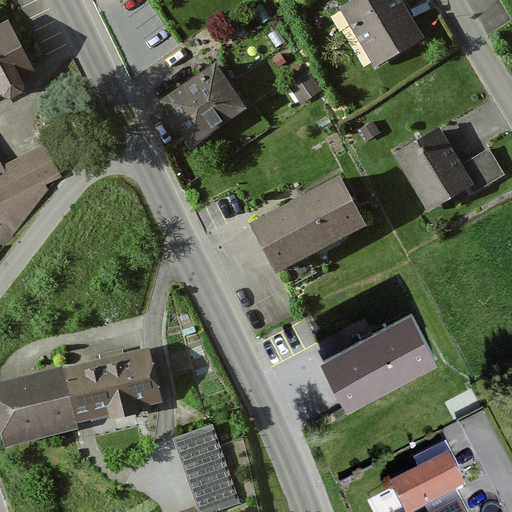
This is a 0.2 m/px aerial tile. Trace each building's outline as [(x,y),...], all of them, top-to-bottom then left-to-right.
[(425,34),(403,0),(356,0),(341,10),(375,65),(425,34)] [(0,96),(42,75),(14,21),(0,27),(0,96)] [(168,98),(199,142),(251,106),(220,62),(168,98)] [(464,163),(442,125),(395,153),(428,210),(472,184),(477,192),(504,176),(488,149),(464,163)] [(0,245),(10,244),(48,184),(62,177),(48,149),(6,170),(0,158),(0,212),(3,212),(8,222),(0,225),(0,245)] [(366,226),(341,178),(254,224),(280,272),(366,226)] [(437,360),(412,312),(325,359),(351,407),(437,360)] [(62,367),(0,382),(0,434),(4,450),(80,430),(79,424),(163,403),(149,347),(63,369),(62,367)] [(204,511),(239,499),(212,425),(177,437),(204,511)] [(450,459),(393,489),(405,511),(423,511),(466,490),(450,459)] [(199,511),(194,495),(165,505),(167,511),(199,511)]
